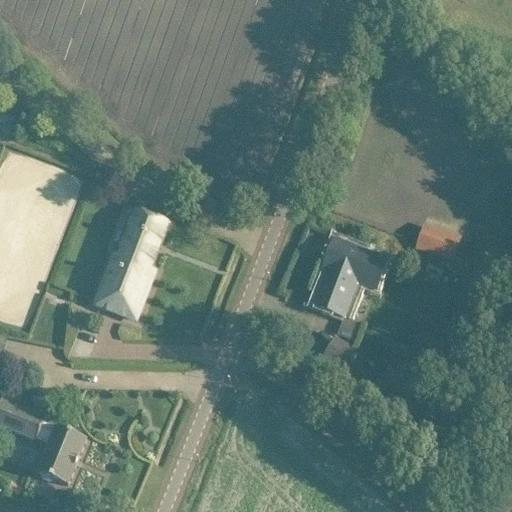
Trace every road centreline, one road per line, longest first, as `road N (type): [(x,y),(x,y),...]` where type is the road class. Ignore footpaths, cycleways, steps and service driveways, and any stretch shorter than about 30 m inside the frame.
road 1 (tertiary): [(234,338),(358,0)]
road 2 (unclassified): [(425,511),(234,338)]
road 3 (tertiary): [(163,511),(234,338)]
